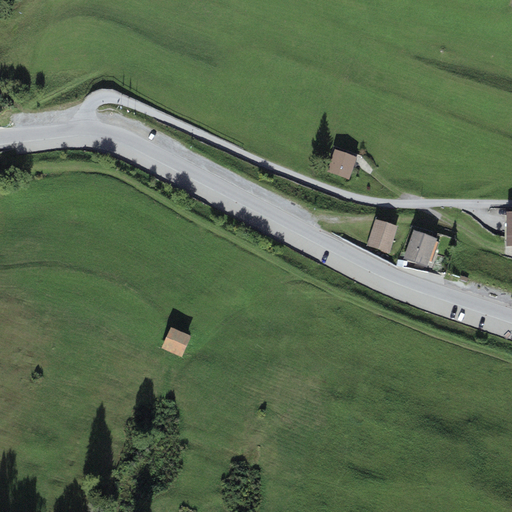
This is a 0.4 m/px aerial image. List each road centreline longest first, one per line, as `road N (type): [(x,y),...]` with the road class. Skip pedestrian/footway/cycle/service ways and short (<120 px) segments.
road 1 (tertiary): [(76,129),(124,137),(390,274),(511,316)]
road 2 (unclassified): [(511,204),(357,197),(103,96),(87,105),(76,129)]
